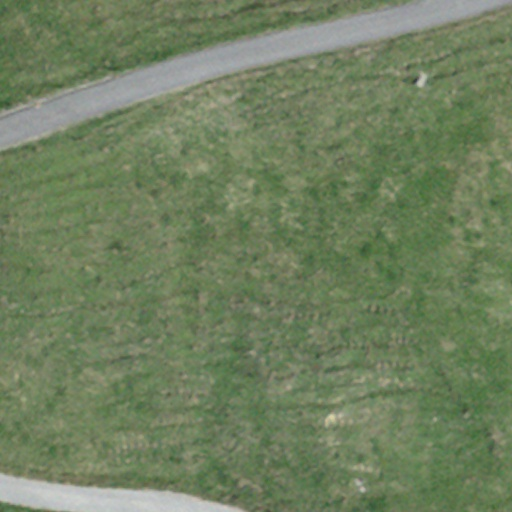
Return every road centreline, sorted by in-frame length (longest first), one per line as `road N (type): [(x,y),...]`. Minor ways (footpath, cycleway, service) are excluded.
road 1 (unclassified): [(0,131),(190,70),(475,0)]
road 2 (track): [(187,511),(0,487)]
